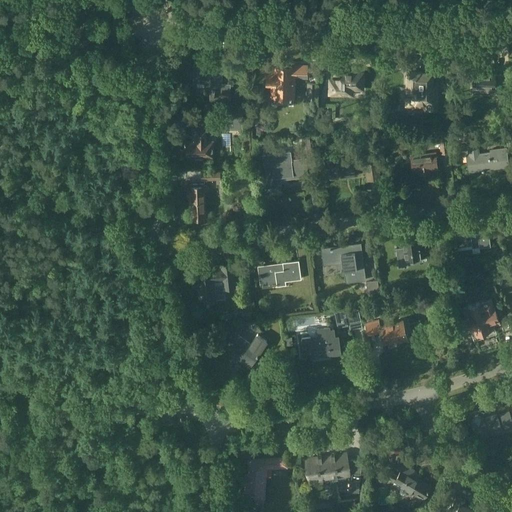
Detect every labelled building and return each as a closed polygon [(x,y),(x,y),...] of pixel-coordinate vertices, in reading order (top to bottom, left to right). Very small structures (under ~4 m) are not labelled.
[(193,84),(209,84),(209,101),(230,102),(230,84),(222,84),(222,64),(193,63),(193,84)] [(265,87),(272,87),(271,96),(293,97),(294,77),(306,78),(306,66),(287,65),(287,67),(272,66),(272,67),(266,67),(265,87)] [(436,105),(437,84),(432,84),(433,71),(422,71),(422,73),(418,73),(418,72),(409,72),(409,75),(407,75),(406,93),(405,93),(405,95),(406,95),(406,101),(424,101),(424,110),(436,110),(436,105)] [(494,90),(498,90),(505,90),(505,77),(494,77),(494,72),(494,73),(473,72),(472,86),(473,86),(473,87),(481,88),(481,86),(494,86),(494,90)] [(333,79),(335,79),(335,80),(330,80),(330,94),(352,95),(352,85),(362,85),(363,73),(349,73),(349,74),(335,73),(335,76),(333,76),(333,79)] [(316,99),(316,84),(307,83),(307,98),(316,99)] [(243,128),(243,114),(219,114),(219,129),(243,128)] [(208,141),(208,127),(193,127),(193,137),(194,137),(194,142),(186,142),(186,157),(195,157),(195,158),(201,158),(201,157),(212,157),(212,141),(208,141)] [(445,130),(438,132),(441,153),(448,152),(445,130)] [(308,136),(302,137),(303,153),(310,152),(308,136)] [(468,146),(469,155),(470,161),(467,161),(469,171),(482,169),(482,170),(484,170),(484,168),(489,167),(489,168),(499,167),(499,165),(508,164),(505,148),(490,150),(490,152),(480,153),(479,144),(468,146)] [(291,160),(284,161),(284,160),(283,160),(282,153),(270,155),(270,158),(263,159),(264,164),(266,178),(264,179),(265,188),(278,186),(277,177),(280,177),(281,179),(308,176),(305,158),(291,160)] [(429,173),(429,169),(437,168),(435,153),(411,156),(413,171),(419,170),(420,175),(429,173)] [(377,155),(352,158),(351,155),(326,159),(329,178),(331,177),(331,179),(335,178),(335,177),(354,174),(354,173),(365,171),(366,180),(381,178),(378,161),(377,155)] [(219,172),(201,173),(201,180),(220,180),(219,172)] [(203,184),(195,184),(187,185),(187,198),(190,198),(191,219),(205,218),(204,195),(205,195),(206,194),(207,193),(208,193),(208,192),(208,191),(208,190),(208,189),(208,188),(207,188),(207,187),(206,187),(206,186),(205,186),(204,186),(203,186),(203,184)] [(244,186),(243,214),(253,214),(253,186),(244,186)] [(471,245),(472,248),(490,245),(488,228),(477,229),(477,234),(470,235),(470,232),(455,234),(456,247),(471,245)] [(407,267),(406,260),(427,257),(426,246),(419,247),(418,239),(403,241),(404,247),(396,248),(398,268),(407,267)] [(344,261),(347,282),(366,280),(364,266),(357,267),(356,259),(363,258),(361,244),(345,246),(345,248),(341,249),(340,247),(332,248),(332,247),(330,247),(330,248),(324,249),(325,263),(344,261)] [(276,282),(277,286),(286,284),(286,281),(301,279),(299,260),(282,262),(283,264),(259,267),(260,274),(259,274),(259,277),(260,276),(261,284),(276,282)] [(196,266),(196,271),(197,277),(196,277),(197,287),(198,287),(200,304),(205,303),(205,304),(211,304),(211,303),(215,302),(213,285),(220,284),(220,281),(221,281),(222,289),(235,288),(232,262),(219,263),(220,268),(212,269),(211,264),(196,266)] [(440,269),(432,270),(434,286),(442,285),(440,269)] [(378,279),(366,281),(368,297),(380,295),(378,279)] [(491,298),(463,308),(470,330),(473,329),(476,335),(491,330),(488,323),(491,322),(491,323),(499,320),(491,298)] [(245,319),(245,320),(251,320),(250,309),(240,311),(242,319),(245,319)] [(345,310),(337,311),(340,327),(348,325),(345,310)] [(392,340),(393,343),(407,339),(403,320),(379,325),(378,320),(366,323),(368,335),(381,332),(383,342),(392,340)] [(311,350),(312,355),(340,351),(338,336),(335,336),(333,329),(329,330),(329,328),(317,329),(319,338),(310,339),(310,337),(302,338),(301,345),(310,346),(310,348),(309,348),(310,350),(311,350)] [(229,340),(228,342),(229,342),(226,345),(242,356),(240,359),(249,366),(256,356),(258,354),(258,353),(267,340),(266,340),(266,341),(258,335),(258,334),(251,344),(235,333),(230,340),(229,340)] [(502,430),(501,428),(511,424),(511,417),(510,411),(497,416),(496,414),(480,420),(479,418),(474,420),(474,422),(472,422),(473,424),(472,425),(473,426),(474,426),(477,438),(478,437),(479,440),(486,437),(485,435),(491,433),(492,435),(498,433),(498,431),(502,430)] [(318,456),(306,458),(309,477),(320,475),(321,478),(334,476),(334,477),(335,477),(335,476),(337,476),(339,489),(358,492),(362,461),(347,459),(347,455),(340,456),(340,453),(335,454),(334,453),(334,454),(332,454),(332,453),(331,453),(331,454),(321,456),(321,455),(321,456),(319,456),(319,455),(318,455),(318,456)] [(244,495),(253,496),(254,496),(254,498),(264,498),(266,468),(287,467),(286,457),(249,460),(249,469),(253,470),(252,474),(245,474),(244,495)] [(393,469),(399,472),(397,476),(392,473),(393,471),(382,464),(375,476),(392,486),(394,482),(423,499),(431,487),(417,478),(420,474),(414,471),(414,470),(398,460),(393,469)] [(478,511),(479,511),(460,503),(460,504),(454,502),(451,507),(451,506),(445,511),(478,511)]
